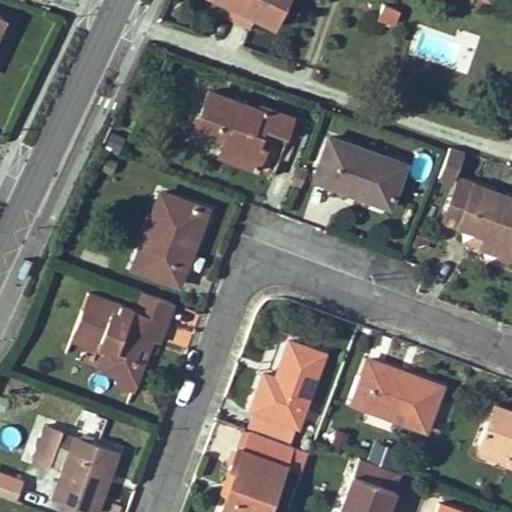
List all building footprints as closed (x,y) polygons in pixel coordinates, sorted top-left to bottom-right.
[(287,0),(226,0),(222,8),(253,23),(257,14),(277,23),(287,0)] [(379,3),(376,17),(393,22),(397,7),(379,3)] [(284,135),(291,115),(260,104),(258,108),(209,89),(194,128),(223,140),(219,153),(257,168),(265,146),(257,143),(263,127),(284,135)] [(390,205),(405,162),(330,135),(314,176),(390,205)] [(446,146),(438,177),(452,180),(460,150),(446,146)] [(511,196),(458,177),(443,219),(484,236),(483,238),(511,248),(511,196)] [(193,241),(205,207),(159,190),(138,249),(136,248),(131,264),(179,282),(184,266),(180,264),(189,240),(193,241)] [(511,257),(511,248),(483,238),(481,245),(511,257)] [(84,249),(81,262),(104,267),(107,254),(84,249)] [(22,258),(15,275),(22,278),(29,261),(22,258)] [(172,304),(142,292),(134,313),(100,299),(94,312),(85,309),(76,328),(117,345),(107,372),(118,375),(135,382),(143,361),(135,357),(140,345),(131,342),(135,332),(151,339),(158,342),(172,304)] [(85,309),(94,312),(100,299),(90,295),(85,309)] [(97,368),(107,372),(117,345),(76,328),(73,338),(105,350),(97,368)] [(135,332),(131,342),(140,345),(148,348),(151,339),(135,332)] [(249,408),(252,409),(295,424),(296,425),(323,353),(289,340),(275,377),(263,373),(249,408)] [(367,357),(351,400),(425,427),(441,385),(367,357)] [(132,389),(135,382),(118,375),(114,383),(132,389)] [(506,461),(511,463),(511,412),(492,405),(478,442),(508,454),(506,461)] [(289,440),(295,424),(252,409),(246,424),(289,440)] [(57,441),(72,447),(64,469),(54,495),(95,511),(107,477),(100,475),(111,448),(77,435),(75,437),(61,431),(62,429),(46,423),(34,457),(50,463),(57,441)] [(251,428),(245,426),(239,446),(244,448),(251,428)] [(267,511),(286,461),(292,444),(290,443),(251,428),(244,448),(239,446),(237,445),(229,466),(235,468),(219,511),(222,511),(267,511)] [(373,439),(366,457),(392,467),(399,448),(373,439)] [(50,463),(64,469),(72,447),(57,441),(50,463)] [(506,461),(508,454),(478,442),(475,450),(506,461)] [(292,444),(286,461),(303,467),(310,450),(292,444)] [(111,448),(100,475),(107,477),(117,451),(111,448)] [(359,455),(337,511),(386,511),(402,472),(359,455)] [(0,468),(0,494),(14,499),(21,475),(0,468)] [(463,511),(440,503),(436,511),(463,511)]
